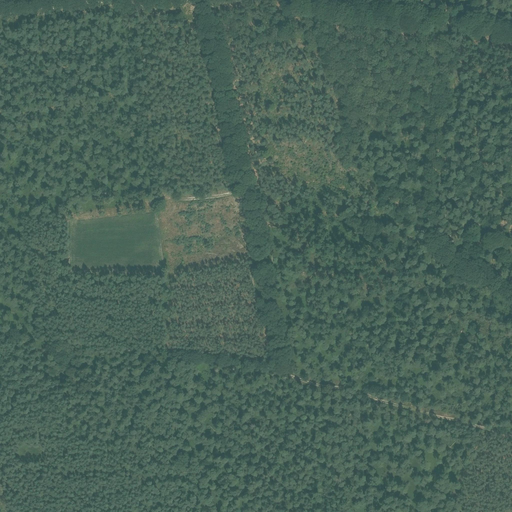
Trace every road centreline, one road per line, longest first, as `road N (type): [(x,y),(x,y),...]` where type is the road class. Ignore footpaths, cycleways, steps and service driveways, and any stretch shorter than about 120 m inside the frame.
road 1 (track): [(210,0),(282,371),(511,433)]
road 2 (track): [(511,37),(256,0)]
road 3 (track): [(125,0),(0,16)]
